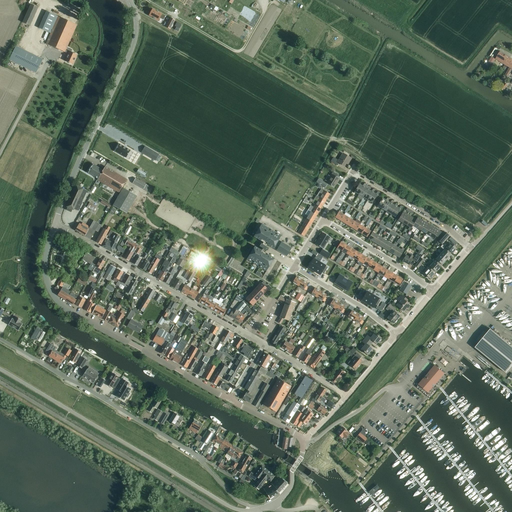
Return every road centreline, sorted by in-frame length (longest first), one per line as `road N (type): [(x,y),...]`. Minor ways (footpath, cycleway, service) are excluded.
road 1 (residential): [(256,509),(233,497),(196,454),(0,338)]
road 2 (unclassified): [(231,397),(63,307),(44,268),(55,223)]
road 3 (residential): [(249,337),(55,223)]
road 4 (unclassified): [(0,368),(174,473)]
road 5 (tertiary): [(91,135),(134,41),(129,0)]
road 6 (residential): [(469,247),(354,169)]
road 7 (residential): [(433,290),(323,219)]
road 8 (residential): [(395,334),(293,266)]
